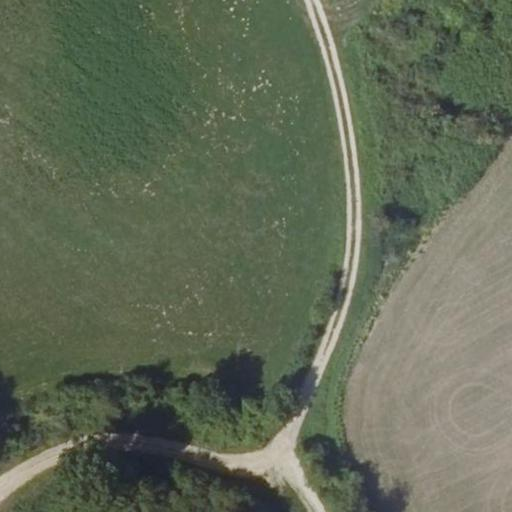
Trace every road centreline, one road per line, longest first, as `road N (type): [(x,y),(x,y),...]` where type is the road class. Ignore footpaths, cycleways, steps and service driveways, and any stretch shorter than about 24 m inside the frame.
road 1 (track): [(314,0),(343,85),(357,249),(342,314),(266,472)]
road 2 (track): [(0,502),(30,471),(89,444),(150,441),(266,472),(312,511)]
